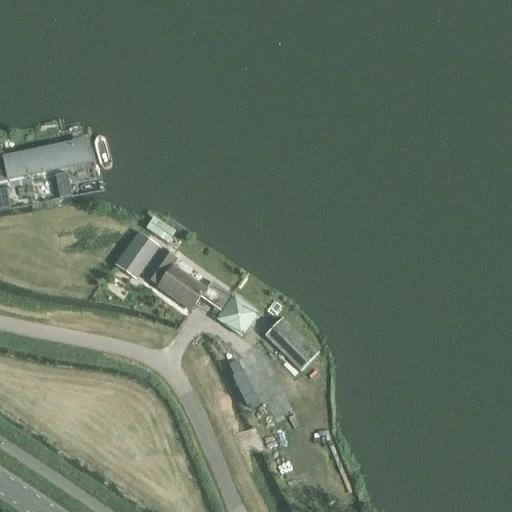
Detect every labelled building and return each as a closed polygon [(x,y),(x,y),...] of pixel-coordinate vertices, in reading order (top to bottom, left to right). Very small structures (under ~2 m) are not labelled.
[(86,142),(5,161),(9,182),(91,164),(86,142)] [(57,177),(61,199),(72,196),(67,175),(57,177)] [(0,191),(0,210),(11,208),(7,190),(0,191)] [(167,245),(175,233),(154,219),(146,230),(167,245)] [(137,281),(161,248),(139,234),(116,266),(137,281)] [(232,296),(163,250),(141,283),(183,311),(194,295),(221,312),(232,296)] [(242,337),(260,314),(235,295),(217,320),(242,337)] [(283,319),(265,338),(302,373),(319,355),(283,319)]
